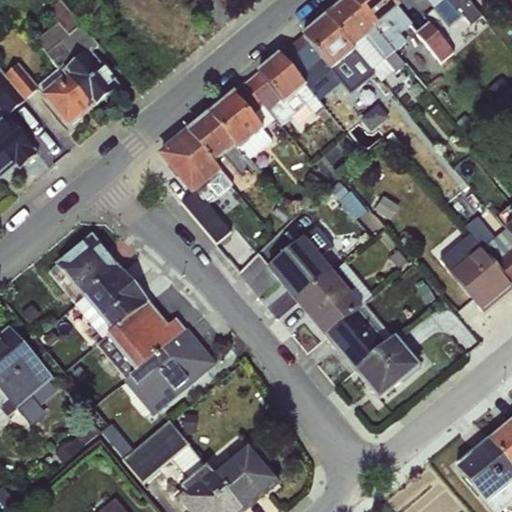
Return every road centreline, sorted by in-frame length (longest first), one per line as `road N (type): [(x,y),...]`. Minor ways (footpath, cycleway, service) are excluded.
road 1 (residential): [(94,169),(366,453)]
road 2 (residential): [(296,0),(94,169)]
road 3 (residential): [(511,339),(366,453)]
road 4 (residential): [(94,169),(0,249)]
